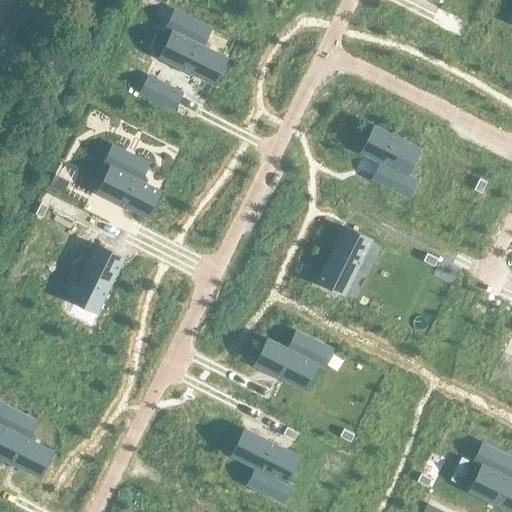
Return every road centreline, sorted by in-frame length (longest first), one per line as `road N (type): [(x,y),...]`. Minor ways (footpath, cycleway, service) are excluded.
road 1 (residential): [(325,50),(92,511)]
road 2 (residential): [(511,144),(325,50)]
